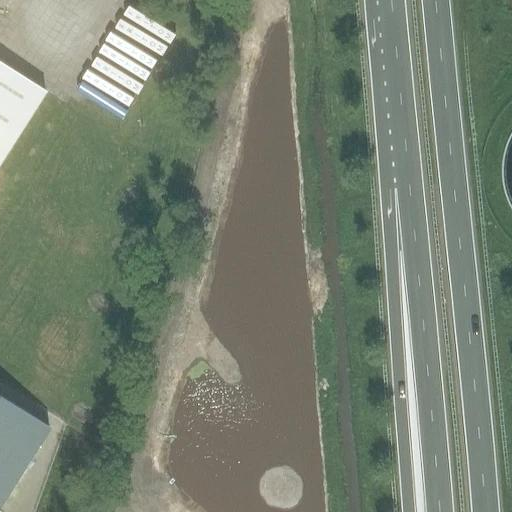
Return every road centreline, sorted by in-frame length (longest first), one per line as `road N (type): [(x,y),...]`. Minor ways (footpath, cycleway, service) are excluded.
road 1 (trunk): [(487,511),(438,0)]
road 2 (trunk): [(408,185),(439,511)]
road 3 (trunk): [(408,185),(416,511)]
road 4 (trunk): [(393,0),(408,185)]
